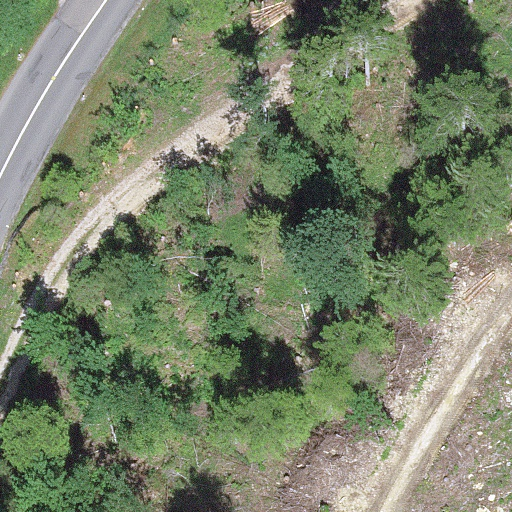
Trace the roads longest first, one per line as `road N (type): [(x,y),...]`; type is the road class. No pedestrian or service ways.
road 1 (track): [(0,390),(52,296),(127,203),(297,65),(399,0)]
road 2 (track): [(511,311),(392,511)]
road 3 (secondary): [(0,167),(98,0)]
